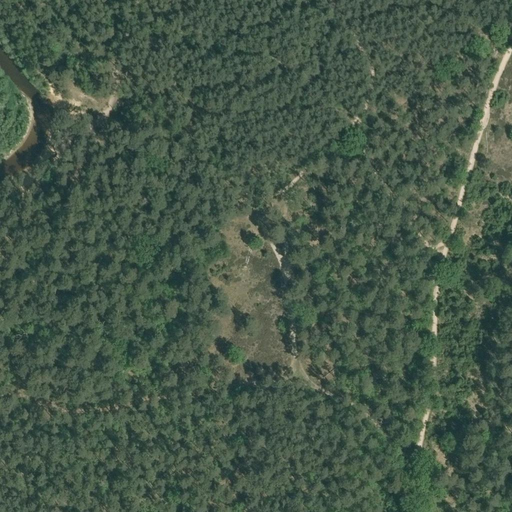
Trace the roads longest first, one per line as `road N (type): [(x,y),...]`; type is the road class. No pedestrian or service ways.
road 1 (track): [(438,279),(497,76),(511,49)]
road 2 (track): [(412,511),(438,279)]
